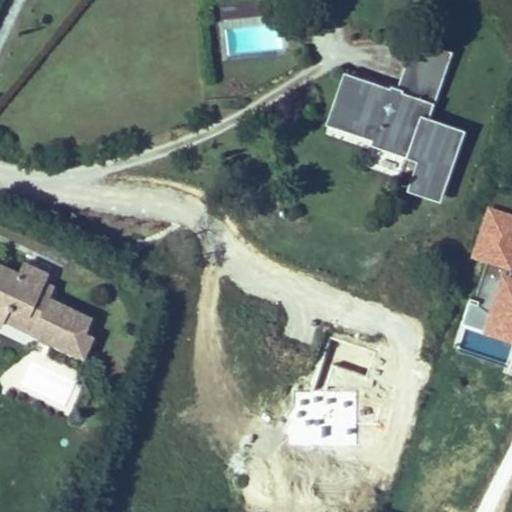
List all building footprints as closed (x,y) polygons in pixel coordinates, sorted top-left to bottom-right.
[(220,0),(222,53),(278,52),(277,0),(220,0)] [(411,39),(402,64),(441,78),(450,53),(411,39)] [(436,204),(461,132),(426,119),(441,78),(402,64),(393,89),(387,87),(386,90),(340,74),(328,106),(322,125),(369,142),(367,147),(412,162),(402,192),(436,204)] [(33,359),(86,380),(95,357),(85,353),(91,337),(46,320),(48,314),(33,308),(35,301),(38,295),(12,285),(8,295),(0,292),(0,353),(1,353),(3,347),(9,332),(39,344),(33,359)] [(33,308),(48,314),(51,307),(35,301),(33,308)] [(9,332),(3,347),(33,359),(39,344),(9,332)]
